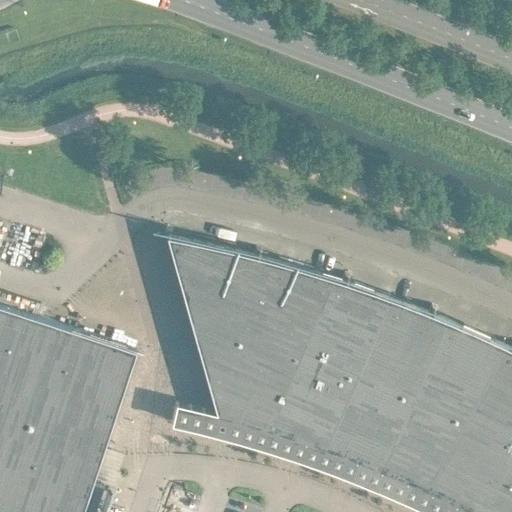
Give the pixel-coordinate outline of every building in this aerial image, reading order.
[(265,427),(267,427),(316,269),(286,260),(260,253),(262,246),(255,244),(253,251),(227,245),(197,238),(171,233),(172,225),(165,224),(164,232),(165,232),(165,234),(177,275),(193,331),(215,409),(214,409),(214,412),(217,413),(217,410),(227,413),(227,415),(230,416),(231,413),(241,416),(240,419),(243,420),(244,417),(254,420),(253,423),(256,424),(257,421),(266,424),(265,427)] [(317,443),(318,444),(374,288),(348,279),(350,272),(344,270),(341,277),(316,269),(267,427),(269,428),(269,425),(279,428),(278,431),(281,432),(282,429),(292,432),(291,435),(294,436),(295,433),(305,436),(304,439),(307,440),(308,437),(318,441),(317,443)] [(367,463),(369,463),(434,303),(431,301),(428,309),(402,299),(374,288),(318,444),(320,445),(321,442),(330,445),(329,448),(332,449),(333,446),(343,450),(342,453),(345,454),(346,451),(356,455),(355,458),(357,459),(359,456),(368,460),(367,463)] [(0,511),(91,511),(102,483),(91,479),(135,346),(0,301),(0,511)] [(417,484),(418,484),(487,334),(459,322),(434,311),(437,304),(434,303),(369,463),(370,464),(371,461),(381,465),(380,468),(382,469),(384,466),(393,470),(392,473),(395,474),(396,471),(406,476),(404,478),(407,480),(408,477),(418,481),(417,484)] [(465,507),(467,508),(511,419),(511,344),(511,346),(487,334),(418,484),(419,485),(421,483),(430,487),(429,490),(432,491),(433,488),(442,493),(441,495),(444,497),(445,494),(454,499),(453,502),(456,503),(457,500),(467,505),(465,507)] [(511,511),(511,419),(467,508),(468,509),(469,506),(479,511),(478,511),(511,511)]
